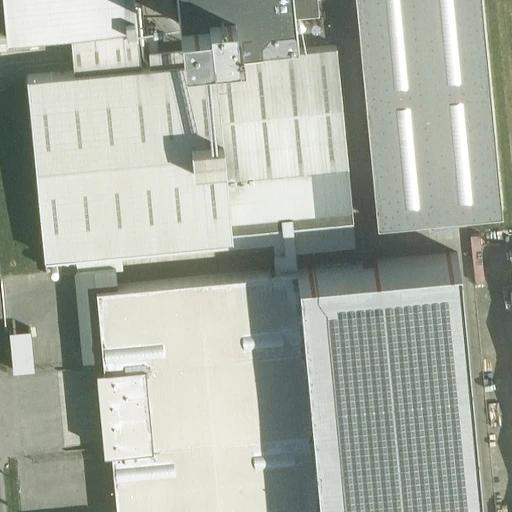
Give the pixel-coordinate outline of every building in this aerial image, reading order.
[(70,31),(73,70),(27,74),(44,254),(232,236),(226,176),(347,164),(336,45),(140,64),(133,0),(2,0),(6,37),(70,31)] [(176,0),(178,24),(292,13),(292,9),(318,6),(317,0),(176,0)] [(355,0),(376,224),(501,212),(481,0),(355,0)] [(153,61),(184,57),(182,43),(151,47),(153,61)] [(116,511),(481,511),(457,253),(296,268),(296,266),(95,285),(116,511)]
